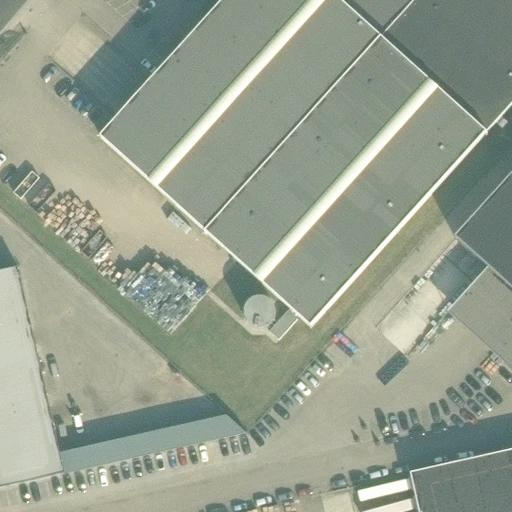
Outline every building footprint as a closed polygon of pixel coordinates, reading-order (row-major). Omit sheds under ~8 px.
[(511,0),(225,0),(100,139),(311,329),(486,135),(511,105),(511,0)] [(511,176),(455,240),(511,290),(511,176)] [(0,490),(65,475),(18,269),(0,273),(0,490)] [(288,312),(269,333),(278,342),(297,321),(288,312)] [(511,511),(511,451),(410,475),(418,511),(511,511)]
